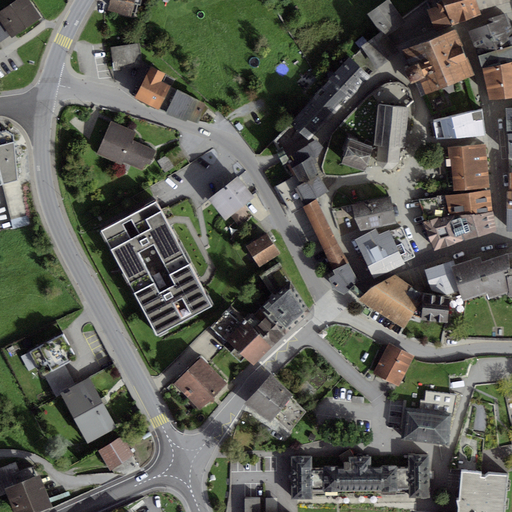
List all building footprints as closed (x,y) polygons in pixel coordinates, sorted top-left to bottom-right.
[(21,0),(14,0),(0,10),(0,22),(9,36),(34,18),(21,0)] [(110,0),(108,10),(130,16),(134,0),(110,0)] [(442,0),(444,4),(427,10),(435,31),(481,15),(480,10),(477,0),(442,0)] [(510,0),(477,0),(480,10),(510,1),(510,0)] [(385,1),(367,14),(384,38),(402,25),(385,1)] [(511,27),(506,13),(467,28),(479,56),(511,46),(509,37),(511,35),(511,27)] [(457,30),(404,50),(410,66),(405,68),(411,84),(419,80),(425,95),(467,79),(475,76),(466,53),(457,30)] [(379,33),(359,47),(374,69),(394,55),(379,33)] [(143,66),(140,43),(110,47),(114,71),(143,66)] [(511,45),(511,46),(479,56),(483,69),(489,101),(511,97),(511,45)] [(367,77),(349,61),(292,122),(309,138),(367,77)] [(165,74),(150,66),(134,98),(159,110),(171,86),(161,82),(165,74)] [(203,106),(173,92),(164,111),(194,124),(203,106)] [(393,107),(378,106),(374,146),(378,146),(377,162),(383,170),(392,171),(399,164),(400,149),(405,149),(409,108),(393,107)] [(511,108),(502,109),(503,129),(511,128),(511,108)] [(435,120),(433,120),(437,138),(485,135),(482,109),(476,111),(435,120)] [(135,134),(107,123),(94,158),(120,168),(122,164),(144,173),(152,153),(130,145),(135,134)] [(4,132),(0,133),(0,183),(13,181),(11,139),(4,132)] [(302,140),(287,148),(290,154),(296,166),(312,158),(306,147),(302,140)] [(373,147),(349,140),(342,162),(365,170),(373,147)] [(479,144),(448,147),(449,159),(451,159),(454,190),(489,187),(486,155),(486,144),(479,144)] [(180,151),(162,164),(170,174),(187,161),(180,151)] [(296,166),(293,167),(297,175),(277,186),(292,211),(327,191),(312,158),(296,166)] [(235,177),(207,198),(223,220),(252,199),(235,177)] [(490,192),(446,196),(449,218),(458,216),(493,212),(491,202),(490,192)] [(391,196),(353,204),(359,231),(396,222),(395,218),(391,196)] [(302,207),(321,246),(336,238),(317,199),(302,207)] [(152,203),(96,233),(152,337),(208,306),(152,203)] [(493,212),(458,216),(465,241),(497,230),(495,221),(493,212)] [(439,218),(425,222),(428,236),(435,250),(465,241),(458,216),(449,218),(440,220),(439,218)] [(402,227),(391,231),(405,262),(415,257),(402,227)] [(377,229),(346,243),(363,281),(405,262),(391,231),(380,236),(377,229)] [(267,235),(246,246),(258,270),(279,259),(267,235)] [(336,238),(321,246),(333,270),(348,262),(336,238)] [(480,257),(452,266),(460,294),(462,301),(488,294),(489,298),(508,295),(505,277),(511,275),(511,270),(508,253),(482,261),(480,257)] [(335,275),(329,279),(334,289),(344,295),(347,292),(354,285),(357,281),(348,262),(333,270),(335,275)] [(450,262),(425,271),(432,294),(460,294),(452,266),(450,262)] [(397,275),(375,285),(365,294),(358,301),(405,328),(415,312),(423,300),(424,294),(397,275)] [(290,282),(262,305),(269,313),(265,316),(284,335),(311,312),(290,282)] [(359,289),(354,285),(347,292),(350,294),(358,301),(365,294),(359,289)] [(448,296),(424,294),(423,300),(421,319),(446,321),(448,296)] [(284,335),(265,316),(253,328),(272,347),(284,335)] [(246,321),(227,340),(250,363),(253,366),(272,347),(253,328),(246,321)] [(65,334),(26,353),(39,378),(77,359),(65,334)] [(414,355),(388,342),(374,369),(400,383),(414,355)] [(200,359),(171,388),(195,412),(224,383),(200,359)] [(294,391),(271,373),(248,401),(270,419),(273,415),(291,430),(307,410),(290,396),(294,391)] [(89,379),(63,393),(90,441),(116,427),(102,403),(89,379)] [(456,393),(426,391),(424,409),(455,412),(456,393)] [(453,412),(405,408),(403,437),(451,441),(453,412)] [(118,437),(98,450),(111,470),(131,457),(118,437)] [(426,456),(288,457),(288,499),(426,498),(426,456)] [(458,511),(502,511),(506,473),(463,468),(458,511)] [(40,471),(7,481),(16,511),(29,511),(51,505),(40,471)] [(263,511),(263,500),(242,500),(242,511),(263,511)]
